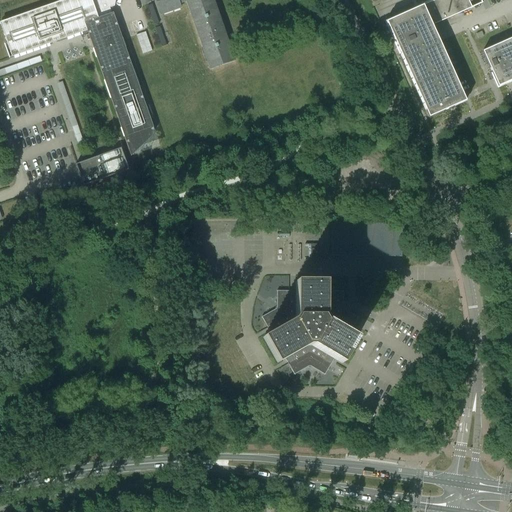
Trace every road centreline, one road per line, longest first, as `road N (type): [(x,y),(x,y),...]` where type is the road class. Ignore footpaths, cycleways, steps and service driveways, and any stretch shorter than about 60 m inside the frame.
road 1 (unclassified): [(475,388),(463,260),(385,85)]
road 2 (secondary): [(453,481),(244,457),(163,462)]
road 3 (secondary): [(163,462),(448,509)]
road 4 (secondary): [(0,487),(163,462)]
